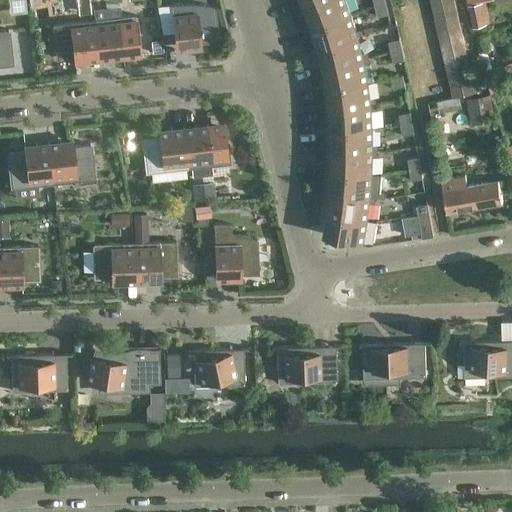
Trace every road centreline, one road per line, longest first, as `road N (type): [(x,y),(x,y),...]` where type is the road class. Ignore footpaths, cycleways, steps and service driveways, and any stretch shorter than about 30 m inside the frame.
road 1 (residential): [(0,504),(511,478)]
road 2 (residential): [(0,323),(309,313)]
road 3 (residential): [(0,106),(269,75)]
road 4 (residential): [(306,271),(511,240)]
road 5 (residential): [(309,313),(511,308)]
road 6 (residential): [(306,271),(269,75)]
